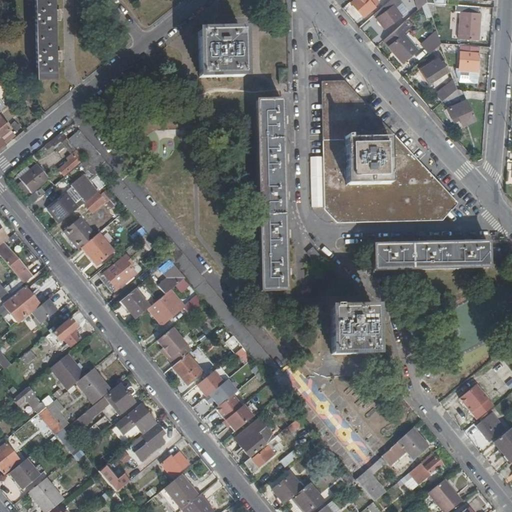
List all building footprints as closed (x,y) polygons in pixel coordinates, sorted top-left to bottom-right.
[(53,0),(35,0),(37,78),(55,77),(55,61),(55,52),(54,19),(54,10),(53,0)] [(354,0),(351,3),(363,17),(372,9),(367,3),(369,0),(354,0)] [(374,0),(373,2),(379,9),(380,8),(389,0),(374,0)] [(389,0),(380,8),(383,13),(382,14),(380,11),(377,14),(378,16),(376,18),(384,29),(401,17),(393,6),(396,3),(395,0),(394,0),(389,0)] [(409,0),(404,0),(402,2),(407,10),(414,5),(409,0)] [(426,3),(427,3),(429,12),(435,9),(433,3),(432,3),(426,3)] [(477,14),(478,6),(455,5),(454,13),(458,13),(456,40),(478,41),(480,15),(477,14)] [(244,77),(243,32),(199,33),(200,78),(244,77)] [(409,42),(402,34),(387,47),(400,63),(415,50),(409,43),(409,42)] [(425,46),(430,52),(440,44),(437,36),(425,46)] [(476,77),(479,47),(459,45),(457,70),(455,70),(455,73),(458,83),(471,84),(472,77),(476,77)] [(439,63),(436,59),(420,70),(429,84),(442,75),(442,74),(447,71),(441,62),(439,63)] [(322,132),(326,132),(325,86),(339,85),(342,86),(363,109),(367,105),(344,80),(321,81),(322,132)] [(434,96),(441,103),(455,90),(452,80),(434,96)] [(342,132),(362,110),(363,109),(342,86),(339,85),(325,86),(326,132),(342,132)] [(470,110),(460,91),(455,90),(441,103),(446,109),(451,119),(457,116),(461,125),(475,119),(471,110),(470,110)] [(261,291),(286,291),(285,275),(282,101),(257,102),(261,291)] [(326,132),(322,132),(325,210),(335,223),(442,221),(456,203),(367,105),(363,109),(389,137),(401,149),(451,203),(441,216),(386,217),(338,219),(328,207),(326,139),(326,132)] [(376,138),(377,138),(388,138),(376,124),(362,110),(342,132),(326,132),(326,139),(344,139),(344,136),(348,136),(348,138),(349,138),(349,139),(356,139),(356,138),(357,138),(357,139),(363,139),(363,138),(364,138),(369,138),(371,138),(376,138)] [(0,146),(4,143),(0,138),(0,137),(8,130),(0,119),(0,146)] [(61,132),(44,146),(47,149),(52,145),(54,147),(61,141),(71,155),(66,159),(68,162),(58,170),(62,176),(80,162),(78,160),(82,157),(68,140),(61,132)] [(78,132),(68,140),(82,157),(85,160),(106,185),(127,210),(131,214),(146,233),(147,234),(153,241),(156,244),(166,256),(185,279),(199,295),(204,302),(224,325),(243,347),(269,379),(279,369),(236,320),(198,274),(136,200),(97,155),(78,132)] [(389,137),(388,138),(377,138),(376,138),(371,138),(369,138),(364,138),(363,138),(363,139),(357,139),(357,138),(356,138),(356,139),(349,139),(349,138),(348,138),(348,136),(344,136),(344,139),(326,139),(328,207),(338,219),(386,217),(441,216),(451,203),(401,149),(389,137)] [(49,210),(60,223),(84,203),(103,187),(106,185),(85,160),(81,163),(92,177),(87,181),(83,176),(70,186),(81,199),(75,203),(68,195),(49,210)] [(30,192),(48,178),(37,164),(20,179),(30,192)] [(117,204),(103,187),(84,203),(91,212),(105,201),(111,208),(117,204)] [(36,192),(23,202),(27,207),(41,195),(38,192),(38,191),(36,192)] [(64,231),(78,250),(82,246),(95,236),(80,218),(64,231)] [(113,252),(99,233),(95,236),(82,246),(97,265),(113,252)] [(144,247),(153,241),(147,234),(146,233),(138,240),(144,248),(144,247)] [(156,244),(153,241),(144,247),(147,251),(156,244)] [(23,284),(31,278),(3,243),(0,244),(0,256),(18,278),(23,284)] [(488,268),(487,244),(373,246),(374,271),(488,268)] [(185,279),(166,256),(165,256),(156,264),(168,277),(159,285),(166,294),(170,291),(185,279)] [(104,275),(109,282),(117,291),(121,287),(122,289),(134,279),(133,277),(136,275),(130,267),(132,265),(126,257),(104,275)] [(18,278),(0,292),(0,299),(2,302),(23,284),(18,278)] [(117,291),(109,282),(105,285),(113,294),(117,291)] [(17,323),(39,305),(25,288),(3,305),(17,323)] [(129,310),(136,319),(149,309),(150,308),(134,290),(121,301),(129,310)] [(183,308),(170,291),(166,294),(150,308),(149,309),(162,325),(183,308)] [(204,302),(199,295),(183,308),(189,315),(204,302)] [(38,325),(57,310),(48,299),(31,313),(35,317),(33,319),(38,325)] [(126,312),(129,310),(121,301),(119,303),(126,312)] [(374,311),(374,308),(339,309),(339,306),(333,306),(333,310),(330,310),(332,355),(375,354),(374,328),(374,323),(374,311)] [(70,319),(53,333),(60,341),(63,339),(70,347),(80,339),(74,331),(78,327),(70,319)] [(192,351),(173,328),(157,341),(163,349),(171,359),(169,361),(173,366),(187,355),(192,351)] [(200,344),(207,338),(205,335),(198,341),(200,344)] [(511,347),(511,346),(503,351),(505,353),(511,361),(511,347)] [(171,359),(163,349),(161,350),(169,361),(171,359)] [(10,365),(11,364),(0,350),(0,363),(5,369),(10,365)] [(32,351),(21,359),(27,365),(37,357),(32,351)] [(85,376),(68,354),(51,368),(68,389),(77,383),(85,376)] [(173,366),(172,367),(186,385),(202,373),(187,355),(173,366)] [(94,404),(111,391),(93,369),(85,376),(77,383),(78,384),(83,391),(94,404)] [(214,372),(197,386),(206,397),(223,384),(214,372)] [(206,397),(204,399),(209,405),(214,400),(218,407),(232,395),(237,392),(227,380),(223,384),(206,397)] [(458,401),(471,417),(492,400),(479,384),(458,401)] [(120,385),(78,418),(81,422),(84,426),(92,419),(89,416),(103,405),(109,401),(111,404),(113,406),(115,404),(122,413),(134,402),(130,397),(134,394),(134,392),(131,387),(130,387),(125,391),(120,385)] [(29,401),(39,414),(46,407),(29,386),(22,392),(13,399),(18,405),(24,401),(29,401)] [(242,407),(232,395),(218,407),(215,409),(225,420),(242,407)] [(89,416),(92,419),(111,404),(109,401),(103,405),(89,416)] [(51,403),(46,407),(64,429),(69,425),(51,403)] [(143,435),(157,424),(141,405),(116,426),(129,442),(141,432),(143,435)] [(242,407),(225,420),(234,432),(253,417),(243,406),(242,407)] [(46,407),(39,414),(56,435),(63,429),(64,429),(46,407)] [(492,414),(476,427),(489,444),(505,430),(492,414)] [(305,421),(301,416),(287,427),(291,432),(305,421)] [(78,418),(64,430),(67,434),(81,422),(78,418)] [(101,430),(109,424),(105,419),(97,425),(101,430)] [(263,447),(274,439),(259,420),(235,440),(250,458),(251,457),(263,447)] [(164,433),(157,424),(143,435),(134,442),(140,449),(135,453),(141,460),(164,442),(160,436),(164,433)] [(390,450),(380,459),(387,468),(398,459),(397,457),(402,454),(400,451),(403,448),(413,459),(427,447),(412,428),(390,450)] [(65,445),(71,439),(67,434),(64,430),(63,429),(56,435),(65,445)] [(511,462),(511,430),(510,429),(493,443),(510,464),(511,462)] [(250,458),(244,463),(252,473),(285,446),(277,436),(274,439),(263,447),(265,450),(253,459),(251,457),(250,458)] [(6,443),(0,447),(0,468),(4,473),(20,460),(6,443)] [(280,462),(285,468),(299,457),(303,454),(299,448),(295,451),(280,462)] [(160,465),(172,479),(189,465),(179,452),(172,458),(171,456),(160,465)] [(443,466),(433,453),(416,468),(416,469),(418,467),(421,470),(424,468),(429,474),(428,475),(431,479),(440,471),(439,470),(443,466)] [(26,460),(10,473),(23,489),(39,476),(26,460)] [(99,471),(116,492),(130,481),(125,474),(117,481),(105,466),(99,471)] [(364,475),(357,481),(372,500),(380,494),(385,489),(370,470),(364,475)] [(111,497),(116,492),(99,471),(98,471),(94,475),(111,497)] [(412,477),(409,473),(392,487),(395,491),(412,477)] [(164,489),(182,510),(198,497),(181,475),(164,489)] [(272,490),(284,505),(289,500),(292,498),(303,489),(292,475),(272,490)] [(46,479),(30,492),(46,511),(48,511),(57,505),(64,500),(46,479)] [(442,511),(448,511),(462,501),(445,480),(428,494),(442,511)] [(118,492),(122,498),(128,494),(134,489),(130,483),(118,492)] [(308,511),(323,501),(309,484),(303,489),(292,498),(299,506),(303,511),(308,511)] [(146,493),(150,499),(157,493),(152,488),(146,493)] [(128,494),(122,498),(127,503),(131,499),(128,494)] [(198,497),(182,510),(184,511),(212,511),(199,496),(198,497)] [(296,509),(299,506),(292,498),(289,500),(296,509)] [(379,511),(373,503),(367,507),(371,511),(379,511)]
